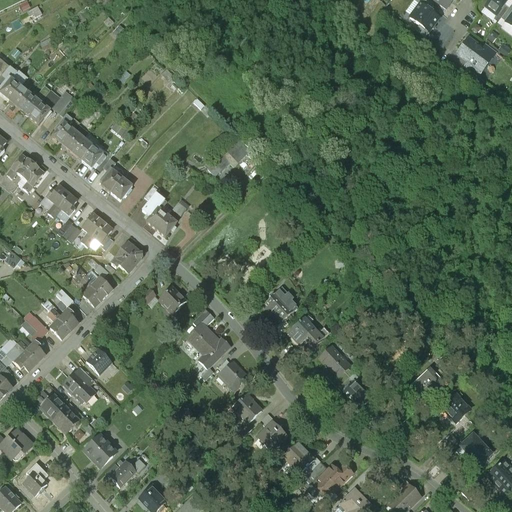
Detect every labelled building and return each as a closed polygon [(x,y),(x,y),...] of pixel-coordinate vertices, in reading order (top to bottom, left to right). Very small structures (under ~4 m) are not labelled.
[(452,0),(434,0),(446,9),(452,0)] [(489,0),(485,6),(496,15),(505,4),(507,0),(489,0)] [(439,18),(420,4),(410,17),(419,24),(429,32),(431,29),(433,29),(435,27),(434,25),(439,18)] [(509,8),(505,4),(496,15),(494,18),(498,22),(500,19),(509,8)] [(29,19),(40,14),(36,5),(25,11),(29,19)] [(509,8),(500,19),(505,23),(511,13),(511,5),(509,8)] [(108,18),(103,23),(108,29),(113,23),(108,18)] [(425,36),(429,32),(419,24),(416,29),(425,36)] [(119,28),(114,35),(119,40),(125,33),(119,28)] [(483,50),(468,39),(457,53),(468,62),(481,72),(492,57),(483,50)] [(496,53),(486,45),(483,50),(492,57),(496,53)] [(481,72),(468,62),(465,67),(477,76),(481,72)] [(0,69),(0,79),(1,78),(9,69),(4,65),(0,69)] [(9,69),(1,78),(6,82),(9,78),(14,72),(9,68),(9,69)] [(172,77),(166,72),(162,76),(168,82),(172,77)] [(6,82),(0,89),(0,94),(9,102),(21,88),(9,78),(6,82)] [(30,96),(19,110),(28,118),(50,91),(45,87),(38,95),(34,91),(30,96)] [(21,88),(9,102),(19,110),(30,96),(21,88)] [(50,91),(28,118),(38,126),(50,112),(58,103),(61,100),(60,99),(50,91)] [(72,99),(65,93),(60,99),(61,100),(58,103),(60,104),(55,109),(61,113),(72,99)] [(204,108),(197,101),(193,104),(201,112),(204,108)] [(67,115),(54,130),(56,132),(53,137),(63,145),(74,131),(68,127),(73,120),(67,115)] [(74,131),(63,145),(72,153),(84,139),(74,131)] [(84,139),(72,153),(82,161),(93,147),(84,139)] [(250,152),(237,139),(233,143),(246,157),(250,152)] [(246,157),(233,143),(229,148),(241,161),(246,157)] [(93,147),(82,161),(92,169),(98,162),(100,164),(106,157),(93,147)] [(241,161),(229,148),(225,152),(237,165),(241,161)] [(237,165),(225,152),(220,156),(229,165),(233,169),(237,165)] [(220,156),(210,166),(218,174),(219,175),(229,165),(220,156)] [(27,162),(22,157),(12,170),(16,174),(28,183),(33,187),(43,175),(37,170),(28,162),(27,162)] [(110,161),(103,169),(107,173),(108,173),(115,165),(110,161)] [(184,166),(181,171),(186,174),(189,170),(184,166)] [(218,174),(210,166),(206,170),(214,179),(218,174)] [(12,170),(7,176),(11,180),(16,174),(12,170)] [(122,179),(113,171),(110,175),(102,185),(101,186),(111,193),(122,179)] [(107,173),(99,182),(102,185),(110,175),(108,173),(107,173)] [(122,179),(111,193),(120,201),(132,187),(122,179)] [(28,183),(23,189),(27,193),(33,187),(28,183)] [(155,185),(145,197),(150,202),(156,194),(157,195),(161,190),(155,185)] [(76,202),(59,188),(55,193),(52,191),(46,197),(55,205),(61,209),(70,216),(75,210),(72,207),(76,202)] [(157,195),(156,194),(150,202),(142,211),(150,218),(146,222),(156,230),(167,216),(159,209),(165,201),(157,195)] [(40,197),(32,206),(36,209),(44,200),(40,197)] [(178,203),(173,210),(181,216),(186,210),(178,203)] [(55,205),(48,213),(54,218),(61,209),(55,205)] [(93,215),(82,228),(88,233),(92,236),(102,223),(93,215)] [(167,216),(156,230),(165,238),(177,224),(167,216)] [(68,219),(56,233),(61,237),(72,223),(68,219)] [(102,223),(92,236),(95,239),(103,246),(104,245),(108,239),(106,237),(111,231),(102,223)] [(72,224),(66,232),(70,235),(76,228),(72,224)] [(92,236),(88,233),(85,237),(92,243),(95,239),(92,236)] [(92,243),(85,237),(81,242),(87,248),(92,243)] [(128,244),(111,264),(116,269),(119,266),(129,274),(131,273),(141,259),(141,255),(128,244)] [(108,249),(104,245),(103,246),(98,253),(102,256),(108,249)] [(21,260),(11,253),(4,262),(14,269),(21,260)] [(115,271),(108,265),(105,269),(112,275),(115,271)] [(108,274),(101,267),(97,271),(105,277),(108,274)] [(86,276),(80,282),(85,287),(91,281),(86,276)] [(94,284),(91,288),(103,300),(112,291),(100,279),(94,284)] [(91,281),(85,287),(88,290),(91,288),(94,284),(91,281)] [(88,290),(82,296),(94,308),(103,300),(91,288),(88,290)] [(172,288),(158,301),(166,309),(167,307),(174,314),(186,302),(172,288)] [(74,302),(61,290),(56,295),(68,308),(74,302)] [(149,290),(141,299),(146,305),(155,296),(149,290)] [(278,292),(269,302),(270,303),(264,308),(280,325),(284,321),(297,309),(290,302),(288,303),(278,292)] [(261,297),(253,305),(258,310),(266,302),(261,297)] [(61,319),(52,310),(50,313),(58,321),(61,319)] [(61,319),(58,321),(69,333),(77,325),(72,320),(75,317),(69,311),(61,319)] [(206,311),(192,324),(196,328),(201,323),(205,327),(214,319),(206,311)] [(58,321),(50,313),(47,315),(55,324),(58,321)] [(307,318),(289,335),(292,338),(291,339),(297,345),(312,331),(308,327),(312,322),(307,318)] [(48,331),(35,319),(29,325),(37,333),(41,338),(48,331)] [(55,324),(50,329),(61,341),(69,333),(58,321),(55,324)] [(280,325),(274,330),(279,335),(288,326),(284,321),(280,325)] [(218,342),(210,334),(210,333),(205,327),(201,323),(196,328),(186,338),(205,357),(199,363),(207,371),(209,369),(230,348),(221,339),(218,342)] [(37,333),(29,325),(24,329),(33,338),(37,333)] [(312,331),(297,345),(304,353),(305,352),(308,355),(321,342),(317,338),(318,337),(312,331)] [(28,351),(25,353),(36,365),(44,357),(39,352),(42,349),(36,343),(28,351)] [(19,346),(18,344),(14,348),(19,352),(24,347),(21,344),(19,346)] [(24,347),(19,352),(22,356),(25,353),(28,351),(24,347)] [(19,352),(14,348),(7,356),(12,361),(12,362),(20,370),(23,367),(28,372),(36,365),(25,353),(22,356),(19,352)] [(7,356),(0,349),(0,363),(5,368),(12,362),(12,361),(7,356)] [(350,368),(338,356),(337,357),(331,350),(320,360),(330,370),(325,375),(333,385),(345,374),(350,368)] [(99,351),(86,364),(97,375),(110,362),(99,351)] [(226,361),(217,369),(221,373),(230,365),(226,361)] [(221,373),(218,376),(234,392),(243,383),(247,379),(231,363),(230,365),(221,373)] [(95,383),(81,369),(74,376),(87,388),(87,387),(89,389),(95,383)] [(207,371),(200,378),(204,382),(213,374),(209,369),(207,371)] [(345,374),(333,385),(338,389),(348,379),(349,378),(345,374)] [(428,374),(415,387),(428,400),(441,388),(428,374)] [(87,388),(74,376),(64,386),(82,405),(84,403),(85,405),(95,395),(89,389),(87,387),(87,388)] [(0,400),(11,389),(0,377),(0,400)] [(348,379),(338,389),(342,394),(353,383),(348,379)] [(121,388),(127,394),(133,388),(127,382),(121,388)] [(370,400),(353,383),(342,394),(341,395),(358,412),(368,402),(370,400)] [(65,408),(54,397),(40,411),(51,423),(65,408)] [(261,412),(246,397),(234,408),(249,424),(261,412)] [(468,412),(455,397),(441,410),(455,425),(468,412)] [(368,402),(358,412),(365,418),(375,409),(368,402)] [(142,411),(137,406),(132,410),(136,416),(142,411)] [(65,408),(51,423),(65,436),(80,421),(73,415),(73,416),(65,408)] [(275,423),(268,415),(259,424),(265,430),(271,423),(273,425),(275,423)] [(90,416),(86,420),(97,431),(102,427),(90,416)] [(94,432),(85,423),(81,428),(90,437),(94,432)] [(275,423),(273,425),(271,423),(265,430),(267,432),(258,441),(271,455),(278,449),(275,447),(285,437),(277,429),(279,427),(275,423)] [(399,423),(387,435),(392,440),(404,428),(399,423)] [(247,426),(239,434),(243,439),(251,431),(247,426)] [(75,436),(80,442),(85,437),(80,431),(75,436)] [(6,443),(0,448),(1,449),(12,461),(20,453),(23,456),(32,448),(25,442),(16,433),(6,443)] [(100,437),(84,453),(100,469),(116,454),(100,437)] [(450,437),(439,448),(445,453),(456,443),(450,437)] [(491,457),(477,443),(463,456),(477,470),(491,457)] [(297,446),(282,460),(292,471),(291,473),(295,480),(304,473),(314,463),(297,446)] [(115,465),(104,475),(119,490),(136,473),(138,475),(145,467),(138,460),(129,468),(124,464),(119,469),(115,465)] [(511,475),(501,465),(487,478),(504,497),(511,489),(511,475)] [(319,481),(315,484),(316,484),(308,492),(307,491),(306,492),(311,498),(324,498),(325,500),(328,500),(352,476),(344,468),(337,475),(331,468),(319,481)] [(295,480),(295,481),(299,485),(300,484),(307,477),(304,473),(295,480)] [(307,477),(300,484),(307,491),(308,492),(316,484),(315,484),(319,481),(311,473),(307,477)] [(34,474),(23,485),(35,497),(46,486),(34,474)] [(391,476),(382,485),(381,493),(387,499),(400,486),(391,476)] [(474,481),(461,493),(469,503),(482,490),(474,481)] [(161,496),(152,487),(139,501),(150,511),(156,511),(165,504),(159,498),(161,496)] [(408,487),(388,507),(389,508),(390,507),(395,511),(407,511),(408,511),(420,499),(419,498),(419,499),(409,489),(409,488),(408,487)] [(13,498),(5,489),(0,494),(0,508),(3,511),(12,511),(20,505),(18,503),(20,500),(15,495),(13,498)] [(365,511),(371,507),(354,491),(332,511),(365,511)] [(192,497),(177,511),(198,511),(203,508),(192,497)]
